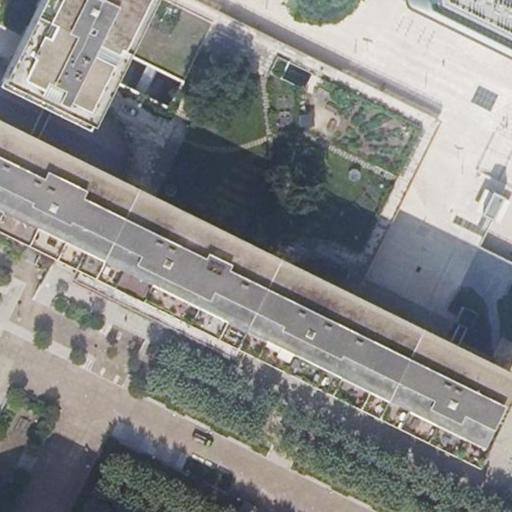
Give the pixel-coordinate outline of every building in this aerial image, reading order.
[(148,0),(37,0),(12,52),(4,67),(0,74),(0,85),(14,93),(68,119),(77,124),(86,128),(94,112),(98,103),(99,101),(107,85),(122,54),(148,0)] [(511,0),(403,0),(404,0),(511,53),(511,51),(511,0)] [(471,463),(485,436),(488,429),(511,380),(511,371),(286,261),(261,249),(151,195),(124,182),(114,177),(0,121),(0,232),(53,258),(80,272),(115,289),(471,463)] [(510,170),(477,153),(470,167),(500,183),(503,184),(510,170)] [(494,195),(464,180),(453,201),(478,214),(485,218),(496,196),(494,195)] [(456,305),(448,321),(462,328),(470,312),(456,305)]
